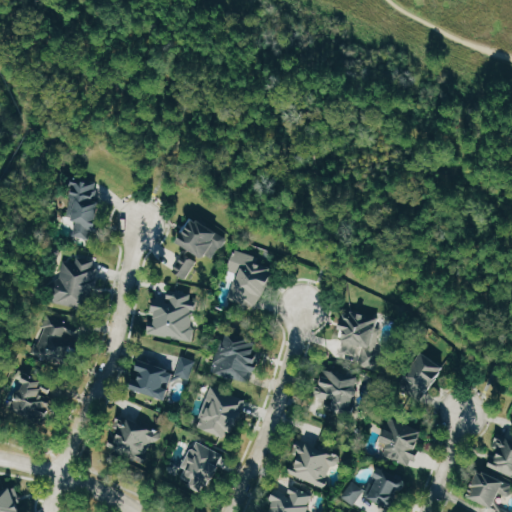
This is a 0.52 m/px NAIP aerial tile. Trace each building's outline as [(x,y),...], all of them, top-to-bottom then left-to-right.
[(73,234),(76,218),(67,217),(73,189),(65,187),(68,175),(99,181),(96,199),(103,200),(94,239),(73,234)] [(193,215),(176,242),(192,252),(179,273),(185,277),(200,254),(211,261),(227,237),(193,215)] [(227,298),(236,273),(226,269),(234,247),(258,256),(256,262),(273,269),(258,310),(227,298)] [(52,301),(63,258),(76,261),(77,255),(95,259),(93,265),(99,267),(91,296),(100,299),(96,313),(52,301)] [(155,297),(149,331),(191,339),(198,300),(190,299),(191,292),(169,288),(167,299),(155,297)] [(344,307),(340,327),(347,329),(341,351),(356,355),(358,344),(365,345),(361,364),(377,368),(382,349),(375,347),(380,327),(376,326),(379,315),(344,307)] [(28,352),(46,312),(78,326),(73,337),(84,342),(71,372),(28,352)] [(212,372),(226,329),(258,339),(256,347),(264,349),(252,385),(212,372)] [(397,385),(423,349),(445,365),(419,401),(397,385)] [(182,354),(176,371),(140,359),(131,387),(165,398),(171,381),(181,376),(191,379),(197,359),(182,354)] [(316,395),(323,364),(363,373),(353,414),(325,408),(327,398),(316,395)] [(6,407),(26,369),(53,383),(48,393),(60,399),(45,427),(6,407)] [(194,425),(210,383),(249,398),(238,427),(234,425),(232,431),(227,429),(224,437),(194,425)] [(120,413),(105,447),(146,465),(161,431),(120,413)] [(390,416),(380,443),(387,446),(383,455),(412,466),(425,428),(390,416)] [(511,476),(486,466),(499,433),(511,438),(511,476)] [(177,479),(197,440),(224,453),(204,492),(177,479)] [(290,471),(303,441),(341,457),(337,467),(331,464),(322,485),(290,471)] [(341,495),(353,475),(366,483),(379,463),(406,480),(390,506),(361,489),(353,502),(341,495)] [(511,511),(497,511),(499,509),(465,494),(477,466),(511,481),(511,491),(510,496),(499,491),(494,502),(511,509),(511,511)] [(276,487),(263,511),(304,511),(313,493),(292,483),(287,493),(276,487)] [(0,511),(0,490),(11,486),(21,511),(18,511),(0,511)]
